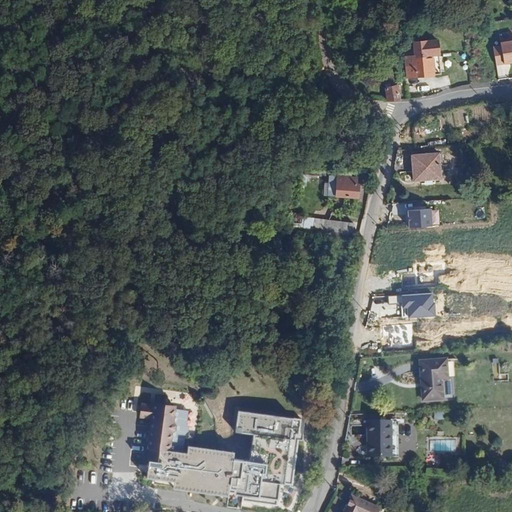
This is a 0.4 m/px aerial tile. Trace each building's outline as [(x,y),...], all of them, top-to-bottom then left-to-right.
[(496,65),(511,62),(511,39),(493,43),(496,65)] [(404,59),(406,78),(433,75),(432,55),(437,55),(436,41),(412,44),(413,58),(404,59)] [(360,60),(361,72),(369,71),(367,59),(360,60)] [(385,87),(386,100),(398,100),(398,98),(397,89),(399,89),(399,85),(385,87)] [(411,157),(412,181),(438,180),(436,154),(411,157)] [(335,179),(334,197),(343,197),(355,198),(357,187),(352,187),(353,180),(335,179)] [(409,226),(436,225),(435,207),(408,208),(409,226)] [(305,217),(303,228),(313,229),(315,218),(305,217)] [(347,233),(350,225),(332,218),(329,227),(347,233)] [(216,275),(216,284),(218,284),(236,286),(236,277),(224,276),(216,275)] [(266,310),(265,339),(280,339),(281,328),(289,329),(289,316),(290,311),(266,310)] [(416,365),(418,404),(436,402),(435,384),(442,383),(441,363),(416,365)] [(230,452),(187,449),(168,447),(171,406),(151,405),(151,407),(141,406),(140,418),(150,418),(150,435),(146,438),(145,443),(149,445),(148,478),(176,480),(182,480),(197,481),(197,485),(206,486),(206,481),(229,483),(230,452)] [(300,457),(305,417),(237,408),(234,431),(251,433),(248,456),(272,459),(273,454),(265,453),(265,448),(278,450),(275,474),(287,475),(287,481),(294,482),(297,456),(300,457)] [(360,426),(360,441),(383,441),(382,426),(360,426)] [(188,441),(187,449),(230,452),(231,444),(188,441)] [(360,441),(360,460),(383,459),(383,441),(360,441)] [(230,452),(229,483),(238,483),(240,452),(230,452)] [(176,480),(175,488),(181,488),(229,491),(229,483),(206,481),(206,486),(197,485),(197,481),(182,480),(176,480)] [(352,498),(349,511),(381,511),(384,504),(352,498)]
